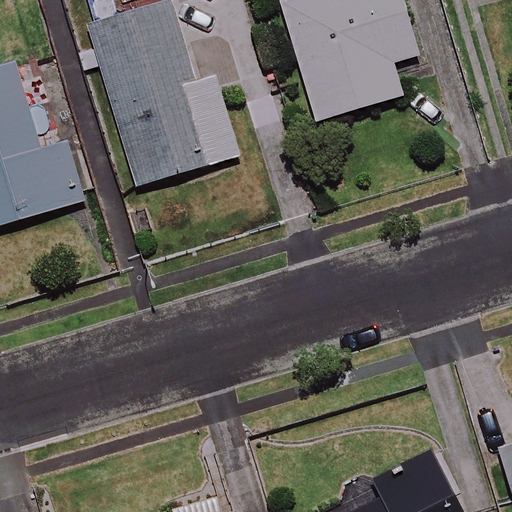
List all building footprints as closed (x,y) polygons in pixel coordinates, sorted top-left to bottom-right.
[(416,59),(398,0),(277,0),(314,125),(402,99),(392,66),(416,59)] [(192,90),(168,8),(91,30),(135,188),(238,159),(216,83),(192,90)] [(28,123),(12,68),(0,71),(0,228),(82,205),(65,145),(51,149),(42,118),(28,123)] [(511,436),(494,442),(511,505),(511,436)] [(461,511),(431,454),(372,484),(381,500),(357,511),(461,511)]
